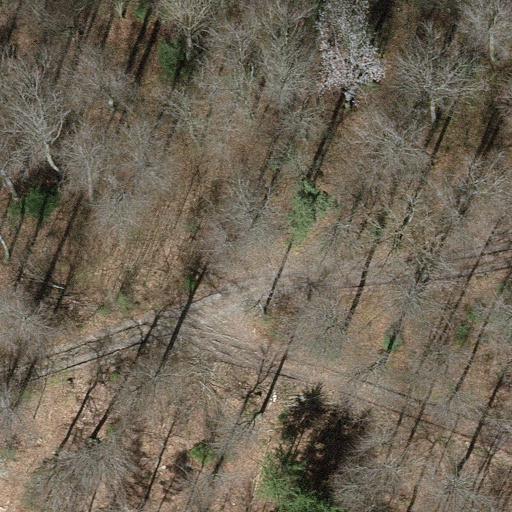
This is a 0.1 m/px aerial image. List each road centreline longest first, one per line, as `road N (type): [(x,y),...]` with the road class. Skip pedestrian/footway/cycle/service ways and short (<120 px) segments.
road 1 (track): [(511,431),(203,306),(0,374)]
road 2 (track): [(511,246),(203,306)]
